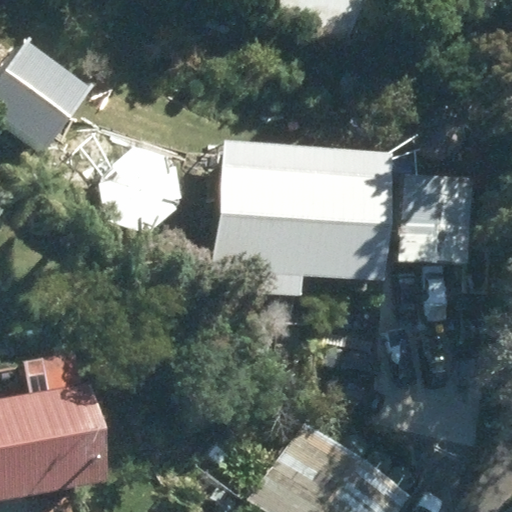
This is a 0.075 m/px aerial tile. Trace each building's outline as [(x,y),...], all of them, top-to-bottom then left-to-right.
[(217,151),(205,299),(277,304),(279,285),(379,294),(390,164),(217,151)] [(396,184),(393,241),(468,246),(471,188),(396,184)] [(376,322),(292,317),(288,371),(373,376),(376,322)] [(0,409),(0,510),(102,495),(86,397),(75,398),(70,363),(21,369),(27,405),(0,409)] [(301,428),(244,506),(251,511),(399,511),(406,503),(301,428)]
